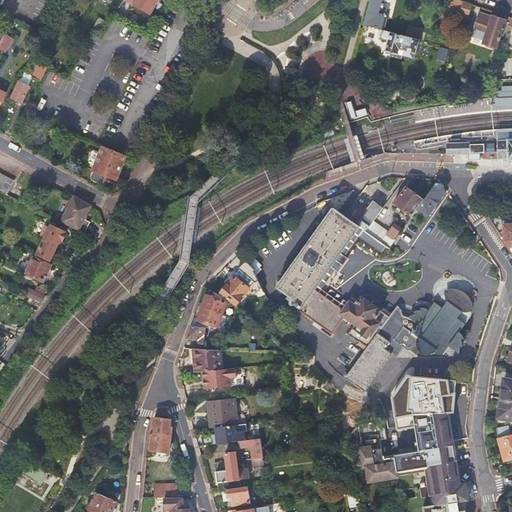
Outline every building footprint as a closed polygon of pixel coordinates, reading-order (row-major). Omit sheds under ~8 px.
[(149,12),(156,0),(135,0),(134,4),(149,12)] [(370,0),(364,25),(373,27),(383,30),(384,30),(387,18),(384,11),(382,11),(384,0),(370,0)] [(471,4),(463,1),(460,13),(468,16),(471,4)] [(491,16),(480,12),(474,31),(485,35),(483,43),(497,47),(506,20),(492,15),(491,16)] [(100,36),(108,23),(100,18),(92,31),(100,36)] [(364,25),(359,42),(368,45),(373,27),(364,25)] [(402,26),(399,34),(419,40),(422,31),(402,26)] [(384,30),(383,30),(380,39),(388,41),(385,51),(398,54),(399,49),(416,53),(419,40),(399,34),(384,30)] [(12,39),(4,34),(0,41),(0,48),(5,52),(12,39)] [(449,54),(450,48),(434,44),(432,50),(449,54)] [(41,80),(47,66),(39,62),(32,76),(41,80)] [(24,72),(19,81),(28,85),(32,77),(29,74),(26,72),(24,72)] [(18,81),(11,96),(22,101),(30,86),(28,85),(19,81),(18,81)] [(496,98),(496,99),(511,98),(511,85),(501,86),(502,91),(496,91),(496,98)] [(511,98),(496,99),(496,105),(496,111),(511,109),(511,98)] [(511,129),(498,130),(498,140),(511,139),(511,129)] [(511,139),(498,140),(499,159),(509,159),(509,160),(511,160),(511,139)] [(470,144),(448,145),(448,154),(465,153),(480,153),(485,153),(484,145),(470,145),(470,144)] [(102,184),(106,175),(116,179),(125,156),(102,147),(99,152),(93,150),(89,152),(83,166),(92,170),(90,176),(92,180),(102,184)] [(13,180),(0,172),(0,188),(7,192),(13,180)] [(446,190),(439,178),(423,201),(417,209),(428,216),(446,190)] [(14,184),(8,194),(20,201),(26,190),(14,183),(14,184)] [(411,217),(417,209),(423,201),(405,188),(394,204),(411,217)] [(61,222),(85,234),(90,223),(86,221),(84,220),(86,216),(91,206),(74,197),(69,207),(69,208),(67,208),(65,212),(66,214),(65,214),(61,222)] [(365,212),(353,204),(344,216),(359,227),(364,230),(365,232),(373,222),(382,209),(372,201),(365,212)] [(301,255),(277,288),(297,303),(295,305),(299,309),(300,309),(314,290),(359,227),(344,216),(334,209),(311,241),(310,241),(300,255),(301,255)] [(511,217),(502,218),(503,240),(511,253),(511,217)] [(365,232),(386,247),(388,248),(394,241),(393,240),(400,230),(394,225),(388,233),(373,222),(365,232)] [(36,253),(50,260),(60,240),(62,241),(66,232),(51,225),(49,228),(45,226),(41,235),(44,237),(36,253)] [(342,311),(345,307),(321,289),(358,238),(364,230),(359,227),(314,290),(342,311)] [(364,230),(358,238),(381,254),(386,247),(365,232),(364,230)] [(300,255),(310,241),(304,237),(294,251),(300,255)] [(48,263),(50,260),(36,253),(31,263),(27,272),(43,280),(51,265),(48,263)] [(251,257),(246,262),(250,267),(255,261),(251,257)] [(22,270),(27,272),(31,263),(27,260),(22,270)] [(255,261),(250,267),(255,276),(260,270),(259,269),(260,267),(255,261)] [(221,293),(226,296),(228,298),(237,305),(250,289),(240,281),(238,284),(232,279),(221,293)] [(24,295),(40,302),(44,295),(28,287),(24,295)] [(469,312),(473,310),(472,306),(472,303),(471,299),(469,297),(467,294),(464,292),(461,290),(458,289),(455,288),(451,288),(448,289),(445,289),(444,290),(444,292),(444,294),(445,298),(447,301),(450,304),(458,309),(461,311),(465,312),(469,312)] [(224,297),(208,290),(206,296),(226,303),(228,298),(226,296),(224,297)] [(342,311),(314,290),(300,309),(299,309),(298,310),(333,335),(345,318),(356,325),(348,336),(358,343),(359,341),(367,347),(388,317),(381,311),(382,310),(361,295),(354,305),(349,301),(345,307),(342,311)] [(206,296),(202,308),(222,315),(226,303),(206,296)] [(457,311),(458,309),(450,304),(449,306),(447,306),(446,306),(444,309),(434,302),(428,310),(426,309),(424,308),(422,308),(421,308),(422,311),(421,311),(419,310),(418,310),(416,311),(414,312),(416,314),(414,314),(412,315),(410,316),(409,318),(402,315),(402,314),(402,312),(401,310),(400,308),(399,306),(397,306),(391,314),(390,314),(388,317),(367,347),(363,351),(364,352),(347,376),(366,390),(392,354),(397,358),(404,347),(409,350),(410,349),(411,347),(413,346),(415,346),(417,346),(417,347),(418,349),(420,352),(423,353),(425,354),(428,355),(431,354),(434,352),(436,350),(437,349),(443,354),(449,346),(450,347),(451,347),(452,348),(453,348),(458,353),(459,352),(459,350),(460,348),(459,347),(459,345),(462,346),(462,344),(462,342),(461,340),(460,339),(463,338),(463,336),(462,334),(460,333),(459,332),(465,324),(455,317),(457,314),(457,311)] [(198,319),(195,318),(192,327),(206,328),(206,329),(206,324),(218,327),(222,315),(202,308),(198,319)] [(206,328),(192,327),(187,339),(199,340),(199,344),(204,345),(206,329),(206,328)] [(193,373),(218,370),(216,350),(204,350),(189,349),(195,349),(196,358),(192,358),(193,365),(197,365),(197,372),(193,372),(193,373)] [(302,362),(302,355),(291,354),(289,354),(285,354),(286,361),(288,361),(302,362)] [(204,397),(228,394),(227,388),(220,388),(218,371),(200,373),(204,397)] [(509,425),(511,425),(511,383),(501,382),(494,423),(507,425),(509,425)] [(419,384),(416,413),(431,413),(433,394),(447,395),(448,386),(419,384)] [(216,428),(235,425),(238,425),(235,400),(208,403),(211,428),(216,428)] [(348,413),(353,433),(357,426),(359,424),(365,416),(366,415),(352,406),(348,413)] [(431,413),(416,413),(412,414),(414,423),(417,443),(452,437),(449,421),(448,412),(431,413)] [(339,429),(347,426),(344,413),(336,414),(339,429)] [(169,452),(172,428),(170,420),(170,419),(155,418),(152,424),(150,450),(169,452)] [(382,421),(365,423),(366,428),(368,428),(370,435),(384,433),(382,421)] [(365,423),(359,424),(357,426),(359,439),(380,436),(380,440),(385,439),(384,433),(370,435),(368,428),(366,428),(365,423)] [(219,444),(240,442),(251,440),(251,438),(246,438),(245,432),(236,432),(235,425),(216,428),(219,444)] [(507,425),(504,426),(498,428),(497,429),(498,437),(503,459),(511,456),(511,431),(510,432),(509,425),(507,425)] [(359,439),(361,447),(371,446),(371,449),(381,448),(380,440),(380,436),(359,439)] [(202,438),(203,446),(215,445),(214,443),(216,442),(215,437),(202,438)] [(452,437),(417,443),(418,450),(390,455),(394,455),(437,448),(447,447),(447,450),(454,449),(452,437)] [(240,449),(262,446),(262,439),(251,440),(240,442),(240,449)] [(368,482),(386,479),(384,473),(379,450),(381,449),(381,448),(371,449),(371,446),(361,447),(360,448),(363,468),(366,467),(368,482)] [(420,482),(420,484),(422,483),(459,477),(454,449),(447,450),(447,447),(437,448),(394,455),(390,455),(383,456),(381,449),(379,450),(384,473),(386,479),(398,477),(398,476),(425,471),(427,481),(420,482)] [(218,473),(220,491),(225,490),(241,488),(237,453),(227,454),(229,471),(218,473)] [(346,473),(355,472),(353,459),(345,460),(346,473)] [(449,503),(450,509),(458,507),(457,501),(467,500),(467,499),(472,498),(470,483),(465,484),(465,483),(460,484),(459,477),(422,483),(420,484),(422,497),(433,495),(435,505),(449,503)] [(155,498),(163,497),(163,488),(177,488),(177,484),(155,485),(155,498)] [(241,488),(225,490),(226,499),(231,499),(233,506),(250,503),(248,487),(241,488)] [(163,488),(163,497),(165,497),(167,497),(177,497),(177,488),(163,488)] [(94,511),(111,511),(117,501),(96,491),(88,509),(94,511)] [(189,511),(189,508),(182,508),(181,497),(179,497),(167,497),(165,497),(165,511),(189,511)] [(457,501),(458,507),(474,505),(473,498),(472,498),(467,499),(467,500),(457,501)]
